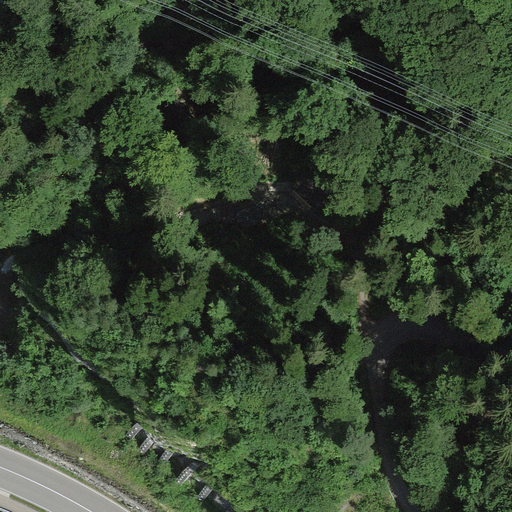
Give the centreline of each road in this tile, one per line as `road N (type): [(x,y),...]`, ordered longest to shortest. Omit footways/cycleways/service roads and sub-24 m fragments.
road 1 (track): [(413,511),(396,485),(379,415),(380,345),(390,331)]
road 2 (track): [(390,331),(412,324),(493,356),(511,354)]
